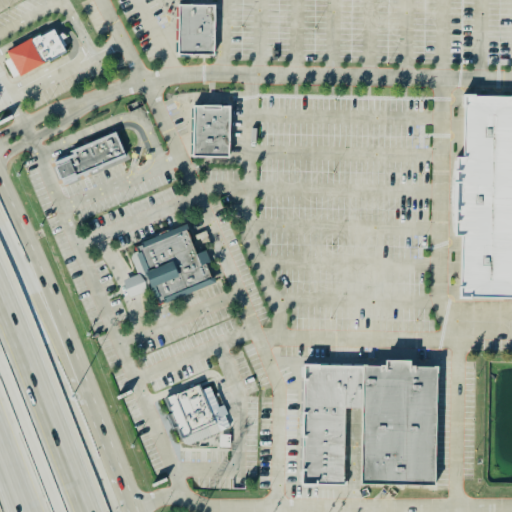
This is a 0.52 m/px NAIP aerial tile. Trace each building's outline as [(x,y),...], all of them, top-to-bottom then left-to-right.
[(212,6),(177,6),(177,58),(212,58),(212,6)] [(53,29),(66,51),(49,61),(48,59),(20,75),(19,74),(14,77),(4,61),(7,59),(4,55),(7,53),(7,52),(31,37),(32,38),(39,34),(40,36),(53,29)] [(463,96),(511,97),(511,298),(458,297),(459,237),(453,237),(455,158),(461,159),(463,96)] [(227,158),(227,107),(191,107),(191,158),(227,158)] [(61,186),(126,159),(115,132),(50,159),(61,186)] [(138,274),(130,254),(138,251),(136,246),(142,244),(141,242),(187,224),(199,253),(206,251),(211,263),(206,265),(211,278),(214,277),(216,282),(165,302),(165,301),(159,303),(157,298),(154,299),(149,284),(146,286),(148,290),(145,291),(138,274)] [(145,291),(130,297),(123,280),(138,274),(145,291)] [(437,367),(434,485),(361,484),(362,409),(344,409),(343,485),(301,484),(304,364),(386,366),(386,361),(409,361),(409,366),(437,367)] [(199,383),(202,390),(208,388),(216,406),(221,404),(227,419),(216,424),(219,432),(185,446),(182,438),(181,439),(176,428),(172,429),(166,414),(170,413),(163,398),(173,394),(199,383)]
